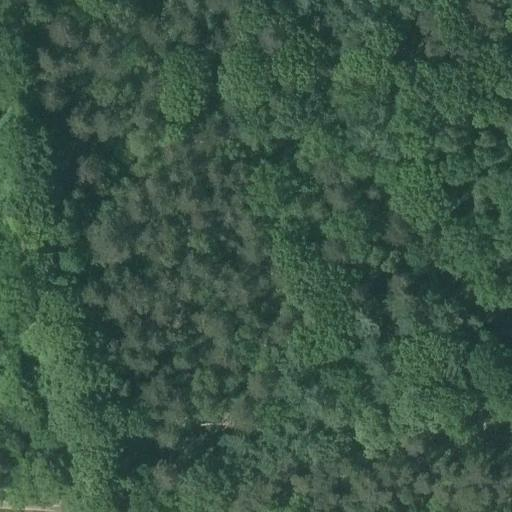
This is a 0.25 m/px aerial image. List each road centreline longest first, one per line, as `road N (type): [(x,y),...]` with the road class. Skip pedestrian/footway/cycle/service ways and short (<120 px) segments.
road 1 (track): [(12,0),(76,511)]
road 2 (track): [(447,406),(334,0)]
